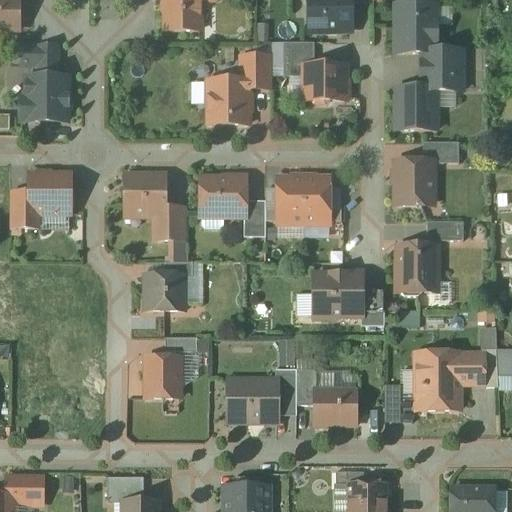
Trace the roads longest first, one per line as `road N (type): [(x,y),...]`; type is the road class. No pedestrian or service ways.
road 1 (residential): [(121,461),(124,287),(98,259),(97,157)]
road 2 (residential): [(97,157),(377,159)]
road 3 (residential): [(435,463),(196,462)]
road 4 (residential): [(121,461),(0,461)]
